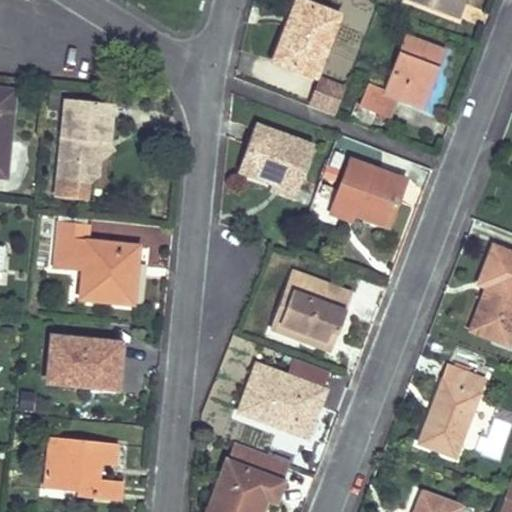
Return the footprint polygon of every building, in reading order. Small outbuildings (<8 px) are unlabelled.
[(291,27),(301,2),(296,0),(286,25),(291,27)] [(408,0),(456,19),(463,2),(458,0),(408,0)] [(313,77),(337,16),(301,2),(291,27),(286,25),(272,60),(313,77)] [(420,107),(442,51),(405,37),(384,93),(366,85),(357,106),(388,117),(395,98),(420,107)] [(0,177),(3,178),(12,92),(0,90),(0,177)] [(97,160),(99,142),(107,143),(110,103),(64,99),(56,180),(86,182),(96,175),(97,160)] [(272,185),(274,181),(295,189),(311,147),(254,126),(237,173),(271,185),(272,185)] [(107,143),(99,142),(97,160),(110,150),(107,143)] [(348,159),(333,201),(355,209),(353,215),(387,228),(405,180),(348,159)] [(291,200),(295,189),(274,181),(272,185),(271,185),(269,191),(291,200)] [(353,215),(355,209),(333,201),(329,212),(351,220),(353,215)] [(81,269),(79,298),(121,303),(125,264),(135,266),(137,247),(55,238),(52,266),(71,268),(71,261),(82,261),(81,269)] [(511,253),(492,246),(478,283),(486,287),(489,287),(487,293),(484,292),(470,330),(507,344),(511,332),(511,253)] [(71,268),(81,269),(82,261),(71,261),(71,268)] [(121,303),(131,304),(135,266),(125,264),(121,303)] [(323,348),(329,330),(336,333),(351,295),(290,272),(272,321),(304,333),(302,340),(323,348)] [(302,340),(304,333),(272,321),(269,328),(302,340)] [(329,351),(336,333),(329,330),(323,348),(329,351)] [(51,337),(46,383),(89,387),(90,378),(116,380),(120,344),(51,337)] [(255,365),(238,413),(305,438),(313,416),(308,415),(311,406),(317,408),(323,390),(255,365)] [(454,458),(483,379),(446,365),(417,443),(454,458)] [(116,380),(90,378),(89,387),(116,389),(116,380)] [(313,416),(317,408),(311,406),(308,415),(313,416)] [(114,466),(116,444),(47,437),(43,489),(62,491),(62,486),(76,487),(76,492),(75,497),(119,502),(121,482),(96,479),(97,464),(114,466)] [(231,463),(238,444),(232,442),(225,461),(231,463)] [(238,444),(231,463),(225,461),(205,511),(258,511),(263,499),(274,503),(281,482),(278,481),(284,462),(238,444)] [(511,511),(511,479),(510,479),(497,511),(511,511)] [(456,511),(458,507),(421,493),(414,511),(456,511)]
